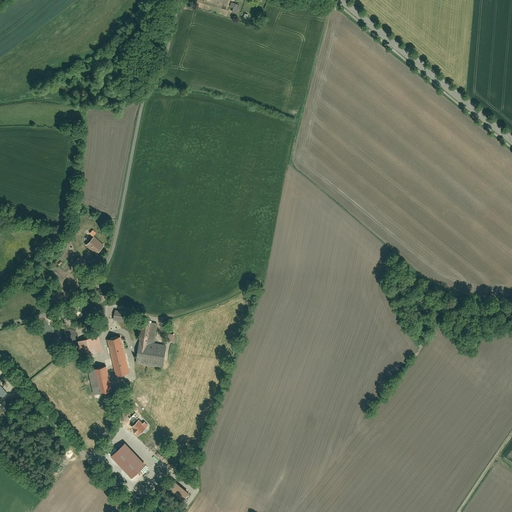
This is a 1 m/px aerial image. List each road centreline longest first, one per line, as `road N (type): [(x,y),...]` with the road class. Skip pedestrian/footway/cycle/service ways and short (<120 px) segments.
road 1 (residential): [(0,326),(77,300),(109,256),(146,82),(177,0)]
road 2 (tertiary): [(340,0),(511,142)]
road 3 (residential): [(0,362),(139,511)]
